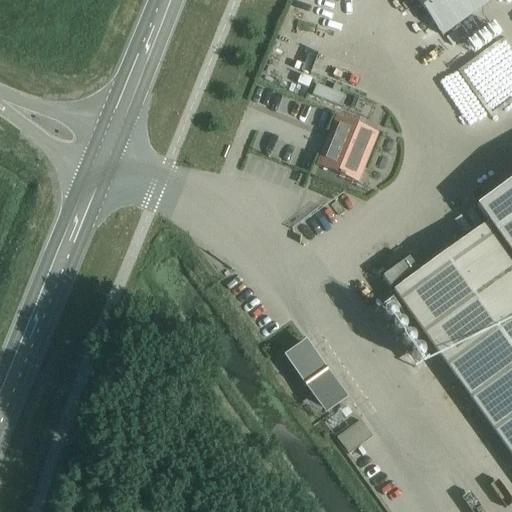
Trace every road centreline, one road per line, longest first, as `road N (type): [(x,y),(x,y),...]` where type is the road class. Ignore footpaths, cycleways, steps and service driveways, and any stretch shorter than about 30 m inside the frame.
road 1 (unknown): [(283,248),(331,253),(455,167),(381,53),(387,0)]
road 2 (trunk): [(0,414),(103,152)]
road 3 (trunk): [(103,152),(167,0)]
